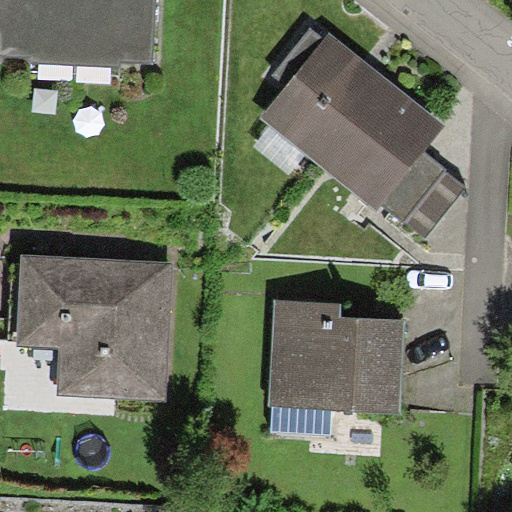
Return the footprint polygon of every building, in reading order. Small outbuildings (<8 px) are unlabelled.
[(0,0),(0,58),(145,64),(147,0),(0,0)] [(264,111),(360,195),(420,126),(324,42),(264,111)] [(453,189),(419,157),(382,196),(416,227),(453,189)] [(57,361),(55,399),(157,403),(163,268),(15,262),(11,359),(57,361)] [(389,312),(269,311),(268,395),(388,396),(389,312)]
